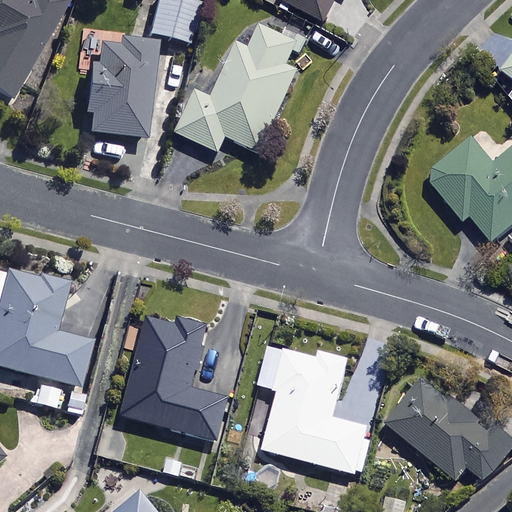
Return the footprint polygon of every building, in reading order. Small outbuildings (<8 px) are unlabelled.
[(36,0),(34,4),(27,0),(0,0),(0,98),(13,105),(70,7),(57,0),(36,0)] [(202,9),(168,0),(158,0),(148,39),(191,50),(202,9)] [(287,0),(285,6),(327,26),(339,0),(287,0)] [(300,48),(259,30),(250,51),(241,48),(217,105),(200,98),(181,141),(223,158),(230,143),(265,158),(300,77),(290,72),(300,48)] [(158,54),(99,49),(91,140),(150,145),(158,54)] [(511,235),(511,159),(498,172),(475,145),(430,183),(468,228),(474,223),(496,249),(511,235)] [(68,292),(0,274),(0,372),(83,393),(94,347),(57,338),(68,292)] [(181,333),(152,325),(126,422),(220,447),(231,405),(194,395),(210,333),(182,326),(181,333)] [(321,365),(288,356),(277,397),(282,399),(267,455),(362,481),(374,434),(337,424),(352,366),(323,358),(321,365)] [(494,439),(427,384),(390,429),(458,486),(470,472),(487,486),(511,455),(511,440),(501,431),(494,439)] [(160,511),(146,495),(125,511),(160,511)]
